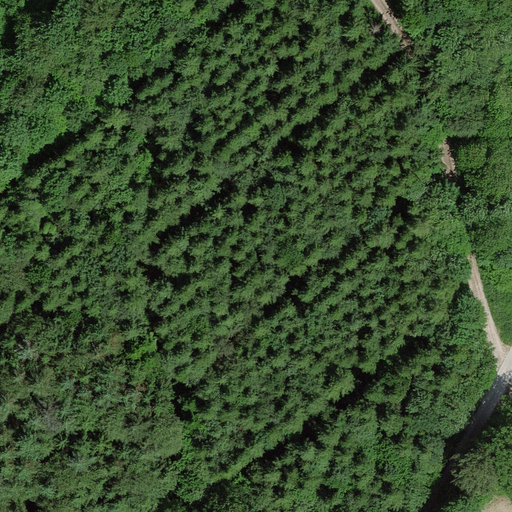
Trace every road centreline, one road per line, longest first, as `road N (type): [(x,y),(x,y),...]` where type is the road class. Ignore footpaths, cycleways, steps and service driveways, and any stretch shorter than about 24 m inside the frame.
road 1 (track): [(381,0),(431,89),(505,369)]
road 2 (track): [(428,511),(505,369)]
